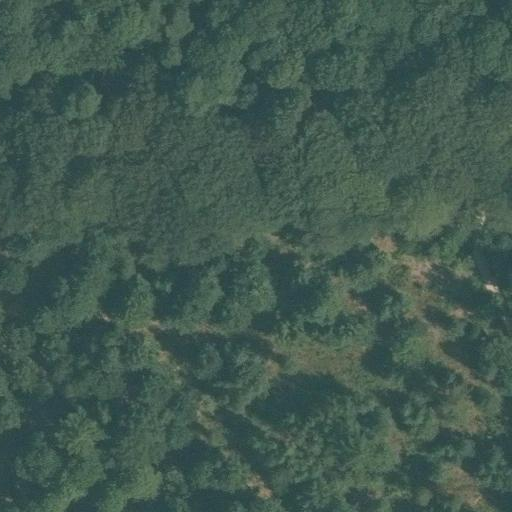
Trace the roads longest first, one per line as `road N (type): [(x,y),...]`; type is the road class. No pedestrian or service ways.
road 1 (track): [(0,340),(186,511)]
road 2 (track): [(497,131),(498,170),(477,220),(479,264),(511,330)]
